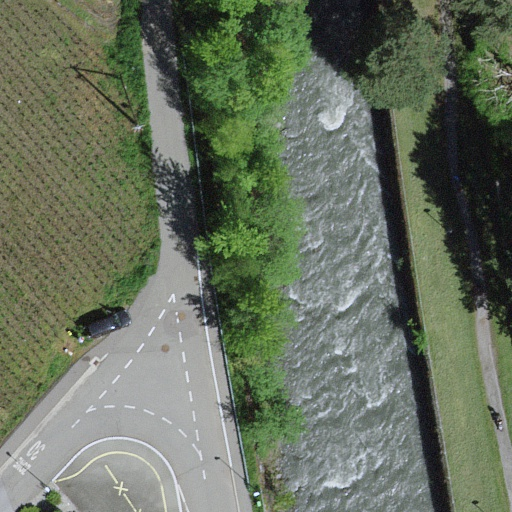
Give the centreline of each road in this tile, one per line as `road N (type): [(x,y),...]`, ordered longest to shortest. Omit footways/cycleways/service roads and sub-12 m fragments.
road 1 (unclassified): [(193,370),(174,252),(156,0)]
road 2 (residential): [(193,370),(145,376),(104,396),(0,506)]
road 3 (residential): [(220,511),(193,370)]
